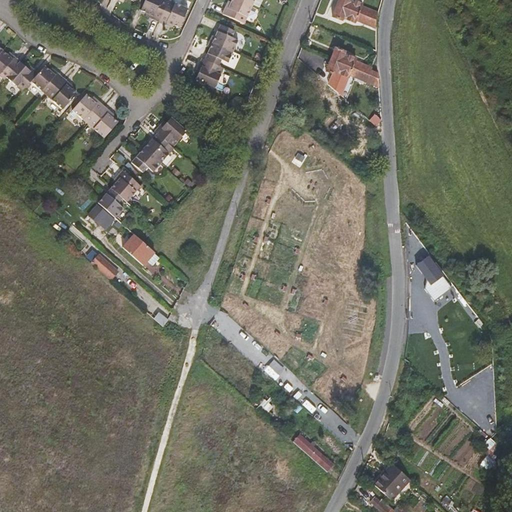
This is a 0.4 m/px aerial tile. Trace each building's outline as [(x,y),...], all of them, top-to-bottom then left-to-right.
[(152,19),(159,22),(169,0),(168,0),(145,0),(141,10),(147,13),(153,16),(152,19)] [(169,0),(159,22),(166,25),(167,22),(173,25),(179,28),(188,9),(169,0)] [(253,5),(242,0),(232,0),(231,2),(229,9),(226,7),(222,14),(244,24),(253,5)] [(376,28),(378,12),(362,6),(363,5),(351,0),(338,0),(332,16),(343,21),(344,18),(355,23),(357,20),(376,28)] [(215,37),(213,43),(233,52),(238,41),(231,38),(234,31),(221,25),(215,37)] [(325,32),(315,28),(315,27),(312,34),(322,39),(325,32)] [(213,43),(210,48),(205,60),(218,66),(221,60),(228,63),(233,52),(213,43)] [(378,88),(377,70),(356,61),(357,59),(345,54),(346,52),(335,48),(325,71),(336,76),(337,74),(340,75),(346,77),(349,78),(351,75),(357,78),(365,82),(378,88)] [(2,50),(0,53),(0,75),(5,80),(7,78),(20,62),(14,57),(13,59),(7,55),(2,50)] [(205,60),(202,59),(199,66),(202,67),(199,73),(196,79),(215,88),(223,69),(218,66),(205,60)] [(7,78),(22,91),(31,81),(38,74),(32,69),(30,71),(25,66),(20,62),(7,78)] [(31,81),(47,95),(63,78),(57,73),(55,75),(50,70),(45,66),(38,74),(31,81)] [(63,78),(47,95),(63,110),(77,94),(72,90),(66,85),(68,83),(63,78)] [(364,87),(365,82),(357,78),(354,83),(364,87)] [(72,110),(88,124),(104,106),(98,101),(96,104),(91,99),(86,95),(72,110)] [(104,106),(88,124),(104,138),(118,123),(113,118),(108,114),(110,111),(104,106)] [(376,125),(381,120),(374,114),(370,118),(376,125)] [(168,144),(173,147),(187,131),(171,118),(167,123),(162,128),(160,126),(155,132),(157,134),(168,144)] [(144,148),(161,163),(169,153),(164,149),(168,144),(157,134),(148,143),(144,148)] [(153,172),(161,163),(144,148),(140,153),(131,163),(143,173),(147,167),(153,172)] [(111,188),(122,198),(127,202),(141,186),(123,170),(118,176),(120,178),(115,183),(111,188)] [(84,179),(80,175),(76,180),(80,184),(84,179)] [(98,203),(115,218),(123,208),(118,203),(122,198),(111,188),(103,197),(98,203)] [(144,265),(155,253),(142,241),(133,234),(123,246),(144,265)] [(424,250),(418,242),(410,248),(426,269),(427,270),(436,263),(425,249),(424,250)] [(118,271),(112,265),(99,254),(92,263),(110,279),(115,274),(118,271)] [(115,262),(112,265),(118,271),(115,274),(119,277),(124,271),(115,262)] [(484,324),(479,318),(474,323),(479,328),(484,324)] [(272,407),(261,396),(256,401),(260,404),(259,404),(258,406),(259,407),(258,408),(256,406),(254,407),(264,416),(270,409),(272,407)] [(488,429),(483,424),(480,428),(485,433),(485,432),(486,431),(488,429)] [(334,464),(300,433),(293,442),(327,472),(334,464)] [(391,501),(410,480),(392,464),(374,484),(391,501)] [(376,506),(380,501),(375,497),(371,502),(376,506)] [(396,511),(382,499),(380,501),(376,506),(382,511),(396,511)]
